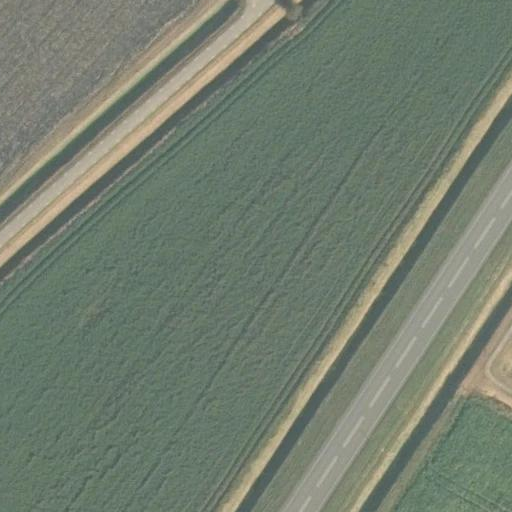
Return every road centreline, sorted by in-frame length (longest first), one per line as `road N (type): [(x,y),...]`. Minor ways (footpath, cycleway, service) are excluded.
road 1 (trunk): [(299,511),(511,190)]
road 2 (unclassified): [(0,241),(227,42),(263,0)]
